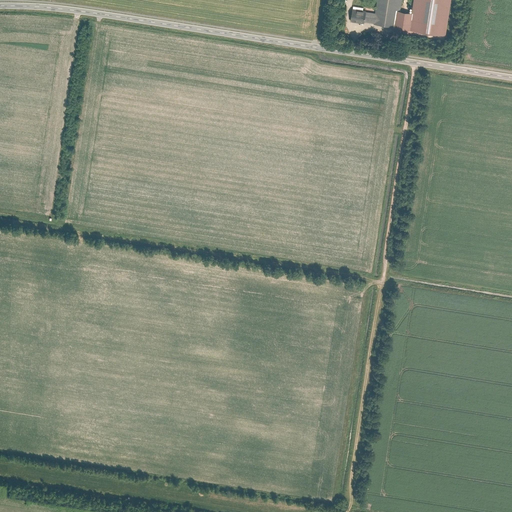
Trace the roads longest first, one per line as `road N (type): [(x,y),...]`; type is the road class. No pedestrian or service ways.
road 1 (tertiary): [(0,6),(98,13),(511,77)]
road 2 (track): [(417,57),(346,511)]
